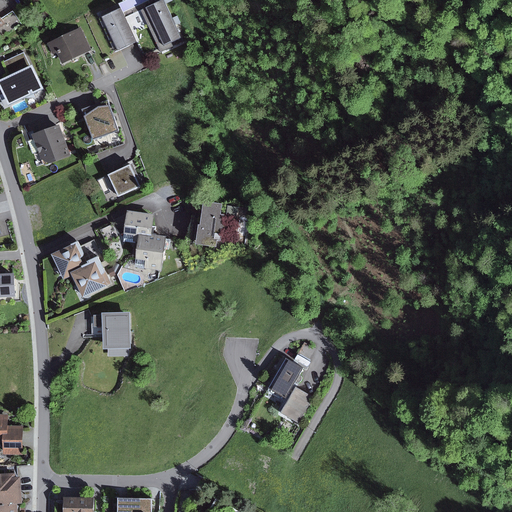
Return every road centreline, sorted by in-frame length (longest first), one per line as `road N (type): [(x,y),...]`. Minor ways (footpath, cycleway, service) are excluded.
road 1 (residential): [(31,255),(42,482)]
road 2 (residential): [(0,130),(110,80),(133,143),(105,166)]
road 3 (residential): [(168,480),(211,452),(232,422),(244,399),(240,351)]
road 4 (residential): [(31,255),(165,192)]
road 5 (residential): [(42,482),(168,480)]
